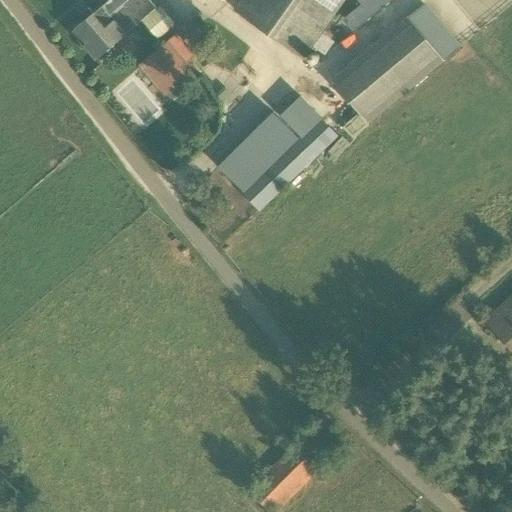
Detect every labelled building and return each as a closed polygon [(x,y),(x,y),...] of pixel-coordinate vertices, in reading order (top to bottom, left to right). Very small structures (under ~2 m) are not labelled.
[(86,22),(73,33),(95,59),(137,25),(157,8),(149,0),(110,0),(94,14),(91,11),(83,18),(86,22)] [(343,0),(242,0),(235,10),(302,58),(343,0)] [(356,29),(392,0),(363,0),(364,2),(346,17),(356,29)] [(366,122),(463,48),(427,2),(331,76),(362,115),(361,116),(366,122)] [(177,34),(171,39),(187,61),(193,56),(177,34)] [(189,77),(161,46),(138,66),(166,98),(189,77)] [(282,121),(271,110),(253,128),(262,137),(282,121)] [(511,294),(482,322),(511,354),(511,294)] [(267,511),(275,511),(342,445),(319,422),(248,493),(267,511)]
